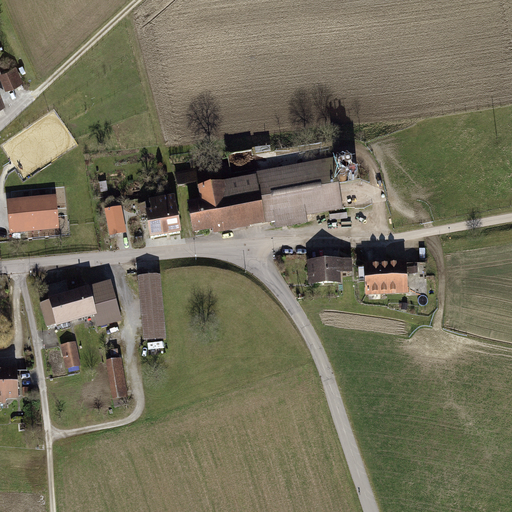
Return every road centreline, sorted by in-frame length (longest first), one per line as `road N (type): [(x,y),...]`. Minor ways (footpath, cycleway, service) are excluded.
road 1 (unclassified): [(236,248),(296,295),(370,511)]
road 2 (unclassified): [(511,220),(407,238),(236,248)]
road 3 (unknown): [(48,421),(84,433),(140,414),(131,259)]
road 4 (residential): [(19,270),(47,398),(54,511)]
road 5 (unclassified): [(236,248),(19,270)]
road 6 (residential): [(0,135),(151,0)]
